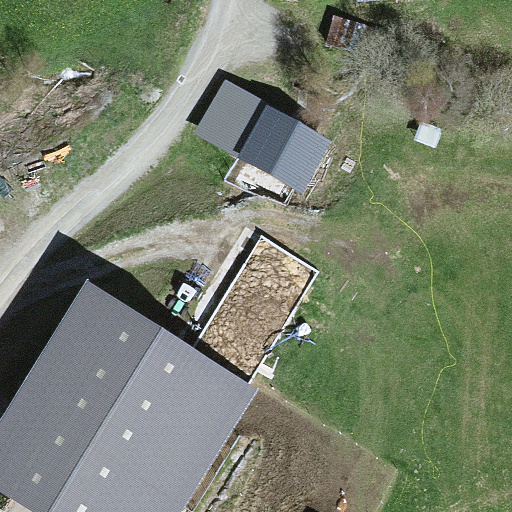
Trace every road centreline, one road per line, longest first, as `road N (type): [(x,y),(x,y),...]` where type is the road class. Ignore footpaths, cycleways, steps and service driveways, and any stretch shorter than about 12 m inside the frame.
road 1 (track): [(227,0),(177,127),(0,298)]
road 2 (track): [(0,309),(84,273),(173,249),(218,261)]
